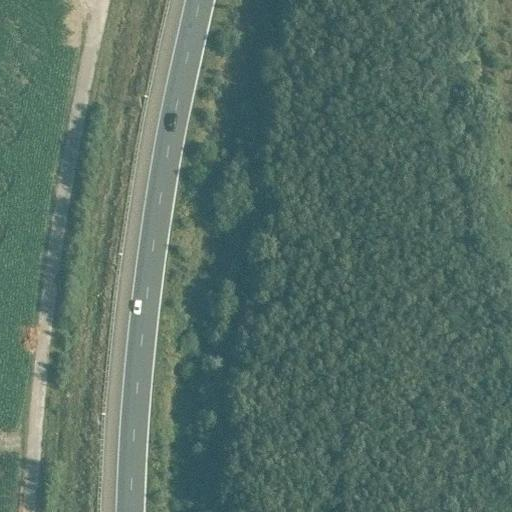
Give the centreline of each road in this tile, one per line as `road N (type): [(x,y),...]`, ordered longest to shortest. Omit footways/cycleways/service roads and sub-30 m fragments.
road 1 (motorway): [(198,0),(162,167),(125,511)]
road 2 (track): [(28,511),(42,304),(96,0)]
